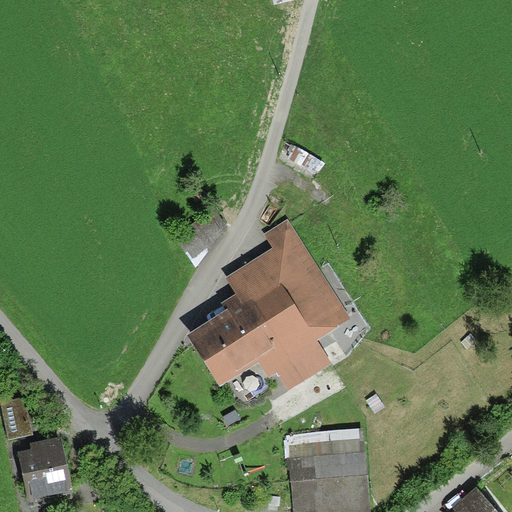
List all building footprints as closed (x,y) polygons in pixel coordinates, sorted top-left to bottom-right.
[(170,241),(188,260),(224,228),(211,214),(193,229),(188,224),(170,241)] [(241,314),(191,346),(215,385),(268,351),(288,383),(323,360),(310,339),(346,317),(287,224),(269,236),(278,249),(233,277),(243,293),(232,300),(241,314)] [(53,441),(12,451),(25,502),(66,492),(53,441)] [(351,465),(296,465),(297,505),(312,504),(312,510),(342,510),(341,511),(361,511),(361,459),(350,459),(351,465)] [(271,491),(262,491),(262,504),(271,504),(271,491)] [(488,511),(473,492),(447,511),(488,511)]
